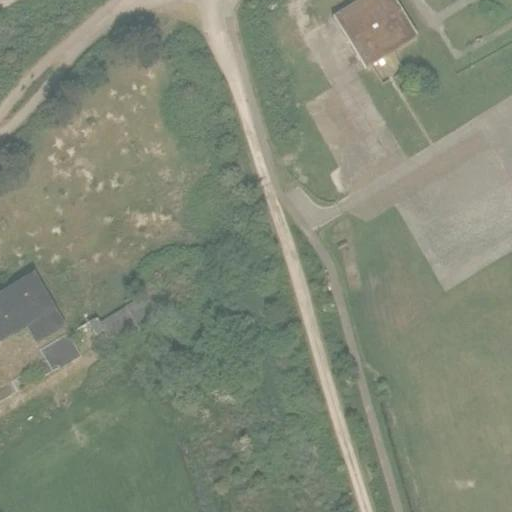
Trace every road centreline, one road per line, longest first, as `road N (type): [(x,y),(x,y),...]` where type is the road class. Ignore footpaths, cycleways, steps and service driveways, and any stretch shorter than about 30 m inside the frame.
road 1 (track): [(283,212),(367,511)]
road 2 (track): [(0,130),(138,0)]
